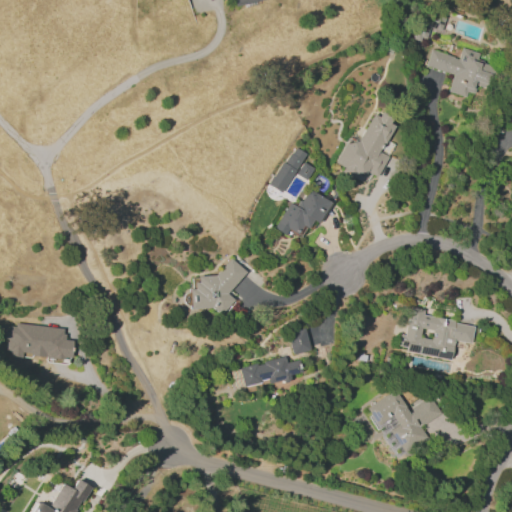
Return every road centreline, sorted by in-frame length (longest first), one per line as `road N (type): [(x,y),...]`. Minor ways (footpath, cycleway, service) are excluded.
road 1 (residential): [(479,511),(511,439),(511,286),(459,249),(426,241),(372,251),(338,272)]
road 2 (residential): [(399,511),(196,459),(168,443)]
